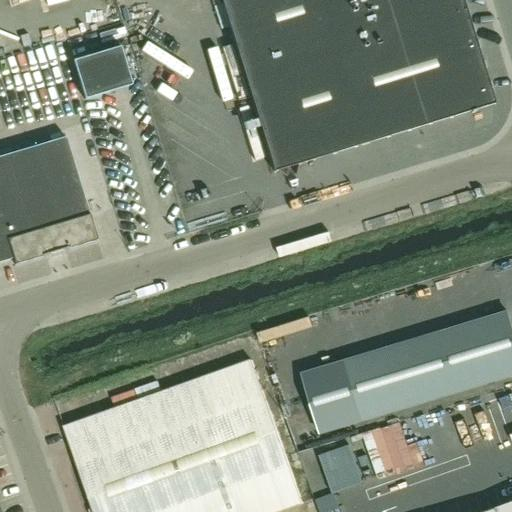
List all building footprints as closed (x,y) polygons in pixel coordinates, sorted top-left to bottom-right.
[(220,0),(274,173),(358,147),(495,105),(462,0),(220,0)] [(85,100),(132,86),(120,48),(73,62),(85,100)] [(66,138),(0,157),(0,263),(13,260),(15,266),(46,256),(45,252),(64,247),(65,251),(97,241),(66,138)] [(194,214),(266,189),(261,174),(189,199),(194,214)] [(511,377),(511,325),(508,314),(302,377),(320,436),(511,377)] [(280,511),(302,504),(252,361),(64,428),(93,511),(280,511)] [(425,437),(438,467),(461,457),(448,427),(425,437)] [(370,439),(329,453),(343,494),(399,475),(393,460),(369,468),(365,459),(376,455),(370,439)] [(325,503),(327,511),(339,511),(335,500),(325,503)]
